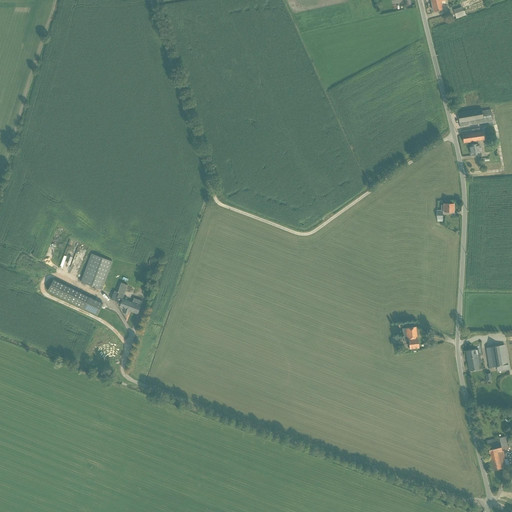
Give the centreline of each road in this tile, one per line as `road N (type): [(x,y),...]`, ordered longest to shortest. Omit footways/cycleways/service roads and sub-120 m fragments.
road 1 (unclassified): [(150,0),(219,203),(312,232),(452,132)]
road 2 (unclassified): [(490,505),(125,377),(120,360),(129,330)]
road 3 (unclassified): [(490,505),(457,351),(464,200),(452,132)]
road 4 (unclassified): [(452,132),(419,0)]
